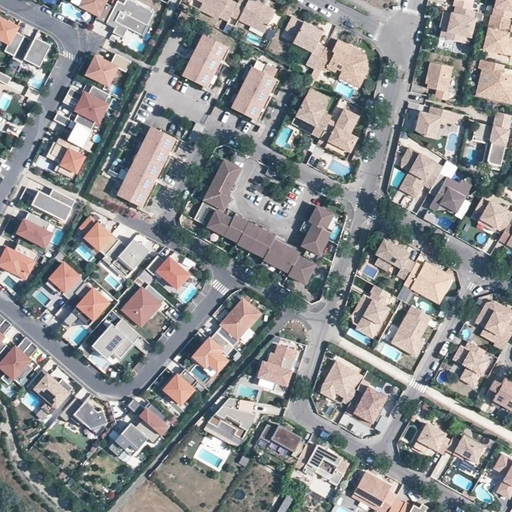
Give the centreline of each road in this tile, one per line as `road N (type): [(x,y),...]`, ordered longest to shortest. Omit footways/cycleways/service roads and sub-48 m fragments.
road 1 (residential): [(235,271),(164,230),(210,136),(223,132),(366,204)]
road 2 (residential): [(235,271),(131,385),(117,390),(103,388),(0,297)]
road 3 (residential): [(7,0),(66,31),(72,57),(0,197)]
road 4 (residential): [(378,458),(483,269)]
road 5 (residential): [(324,331),(302,397),(312,422),(378,458)]
road 6 (residential): [(404,42),(366,204)]
road 7 (residential): [(366,204),(483,269)]
road 8 (residential): [(366,204),(324,331)]
